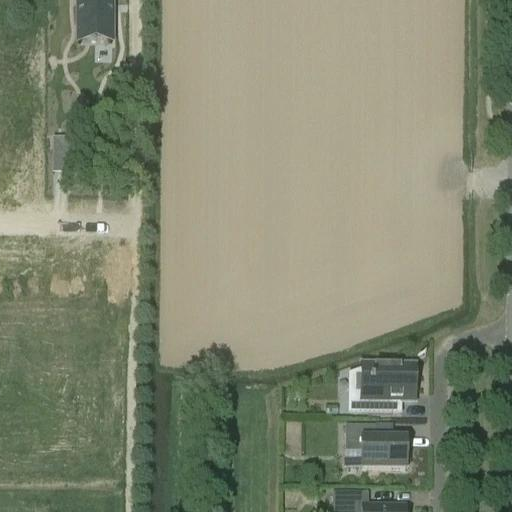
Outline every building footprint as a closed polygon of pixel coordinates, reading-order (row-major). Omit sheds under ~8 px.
[(75,0),(76,54),(108,54),(107,0),(75,0)] [(0,161),(27,162),(27,114),(0,114),(0,161)] [(52,142),(52,155),(77,155),(77,142),(52,142)] [(50,314),(50,354),(88,354),(88,344),(90,344),(104,344),(104,333),(108,333),(108,331),(107,331),(107,317),(108,317),(108,316),(104,316),(104,297),(70,297),(70,319),(64,319),(64,314),(50,314)] [(32,302),(0,302),(0,339),(32,340),(32,302)] [(356,375),(356,397),(361,398),(361,403),(361,417),(391,417),(391,404),(413,404),(413,369),(394,369),(393,366),(380,366),(379,369),(361,368),(361,373),(356,375)] [(93,462),(97,376),(0,371),(0,395),(46,398),(43,481),(0,479),(0,511),(86,511),(88,480),(76,480),(76,461),(93,462)] [(344,428),(344,454),(361,454),(361,472),(404,473),(404,471),(408,468),(408,458),(404,455),(405,443),(375,443),(375,429),(344,428)] [(331,495),(331,511),(404,511),(404,510),(367,510),(367,495),(331,495)]
